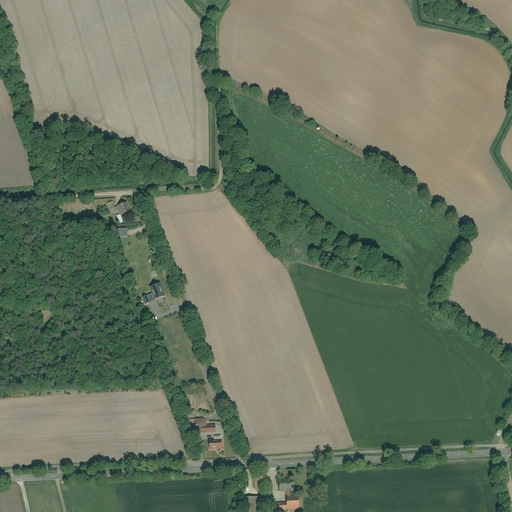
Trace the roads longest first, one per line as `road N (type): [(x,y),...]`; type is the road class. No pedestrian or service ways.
road 1 (unclassified): [(244,466),(134,194),(0,200)]
road 2 (track): [(134,194),(220,183),(220,17),(192,0)]
road 3 (tertiary): [(244,466),(503,452)]
road 4 (tertiary): [(0,479),(244,466)]
